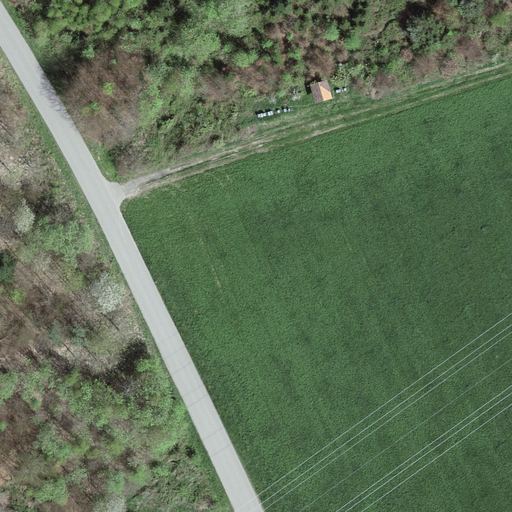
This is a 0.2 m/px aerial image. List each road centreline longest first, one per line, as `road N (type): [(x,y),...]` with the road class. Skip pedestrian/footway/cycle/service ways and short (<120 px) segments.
road 1 (unclassified): [(0,30),(105,199),(246,511)]
road 2 (track): [(105,199),(418,82),(511,61)]
